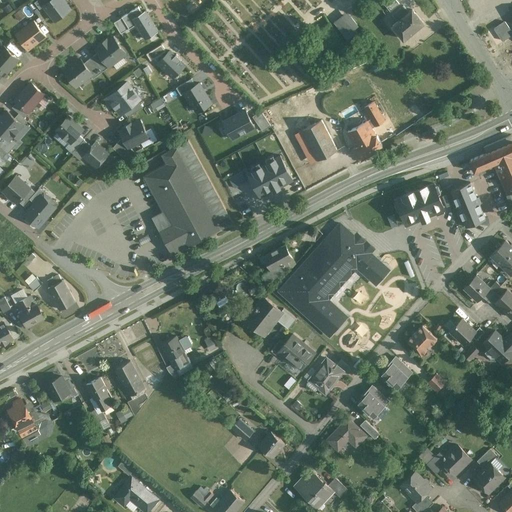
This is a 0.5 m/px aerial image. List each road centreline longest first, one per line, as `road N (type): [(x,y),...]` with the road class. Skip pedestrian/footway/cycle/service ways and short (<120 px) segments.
road 1 (primary): [(511,119),(360,179),(118,310)]
road 2 (residential): [(316,433),(439,284)]
road 3 (primary): [(118,310),(0,373)]
road 4 (residential): [(147,0),(228,95)]
road 5 (residential): [(445,0),(511,104)]
road 6 (residential): [(316,433),(256,384),(234,344)]
